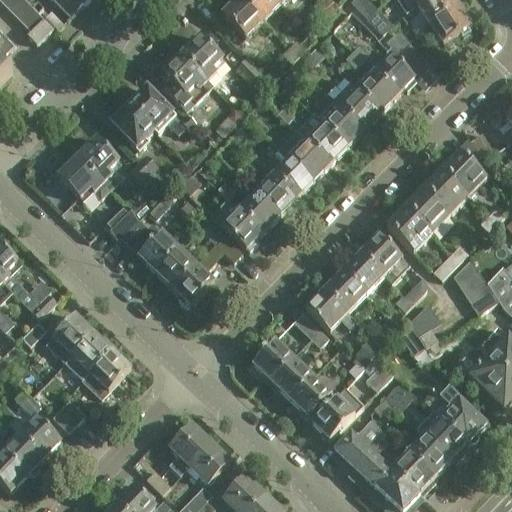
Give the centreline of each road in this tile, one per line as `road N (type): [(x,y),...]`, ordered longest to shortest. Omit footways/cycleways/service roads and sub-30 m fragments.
road 1 (residential): [(196,378),(511,56)]
road 2 (residential): [(196,378),(0,192)]
road 3 (residential): [(0,158),(159,0)]
road 4 (residential): [(337,511),(196,378)]
road 5 (residential): [(66,511),(196,378)]
